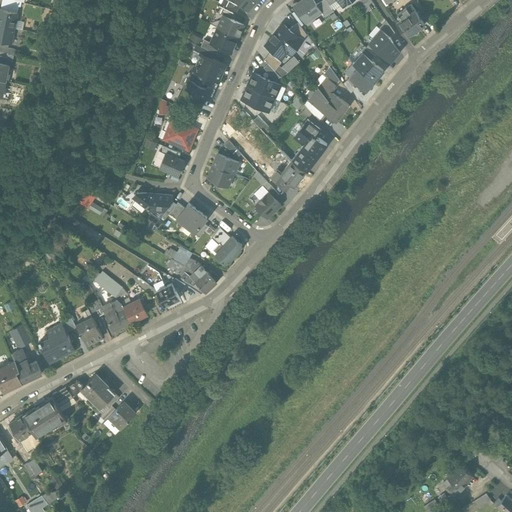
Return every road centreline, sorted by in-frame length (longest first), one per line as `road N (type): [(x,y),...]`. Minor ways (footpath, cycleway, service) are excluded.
road 1 (residential): [(265,245),(415,61),(482,0)]
road 2 (primary): [(511,268),(301,511)]
road 3 (residential): [(0,409),(220,297),(265,245)]
road 4 (residential): [(265,245),(191,188),(265,15),(281,0)]
road 5 (track): [(365,232),(511,155)]
